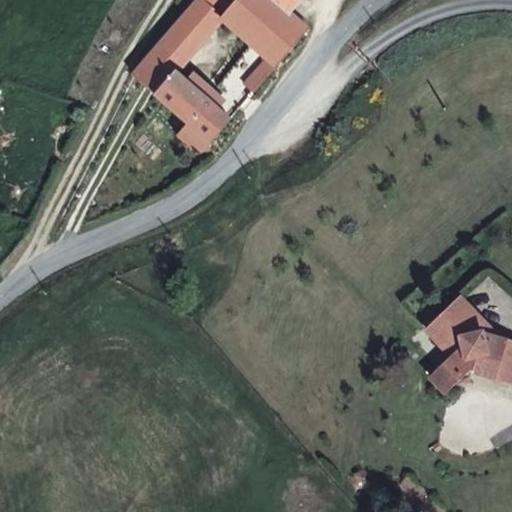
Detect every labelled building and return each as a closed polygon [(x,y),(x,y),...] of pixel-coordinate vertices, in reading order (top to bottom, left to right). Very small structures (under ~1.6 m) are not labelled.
[(151,95),(171,72),(217,19),(233,0),(196,0),(132,80),(151,95)] [(233,0),(217,19),(241,40),(219,68),(252,94),(306,26),(285,11),(294,0),(233,0)] [(191,144),(202,153),(229,121),(215,110),(221,101),(193,76),(186,84),(171,72),(151,95),(199,134),(191,144)] [(476,322),(451,302),(435,319),(461,340),(473,339),(476,322)] [(503,389),(511,350),(473,339),(461,340),(435,319),(419,337),(446,361),(427,384),(442,396),(459,376),(503,389)]
